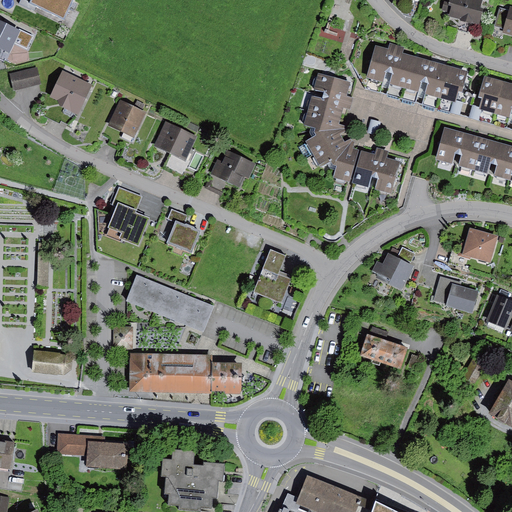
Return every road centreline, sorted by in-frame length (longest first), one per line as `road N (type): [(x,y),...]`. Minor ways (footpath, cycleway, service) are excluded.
road 1 (residential): [(332,266),(41,140),(0,106)]
road 2 (primary): [(245,428),(0,404)]
road 3 (residential): [(332,266),(428,213),(487,209),(511,216)]
road 4 (primary): [(456,511),(355,457),(298,443)]
road 5 (residential): [(511,69),(425,41),(378,0)]
road 6 (residential): [(279,406),(332,266)]
